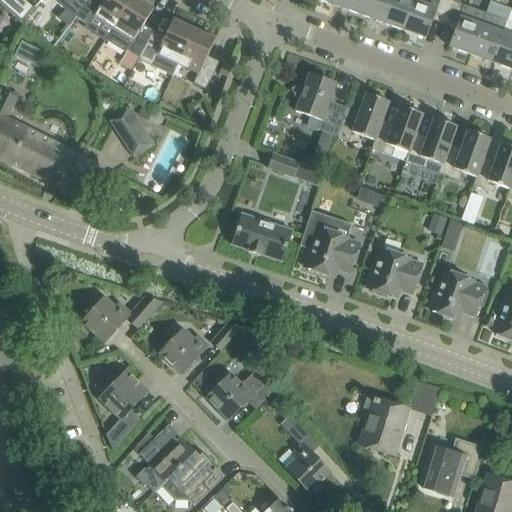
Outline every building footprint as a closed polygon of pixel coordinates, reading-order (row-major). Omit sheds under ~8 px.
[(26,0),(4,0),(23,17),(33,6),(26,0)] [(52,0),(75,19),(88,0),(52,0)] [(105,41),(131,0),(103,0),(100,6),(90,0),(88,0),(75,19),(88,27),(86,29),(105,41)] [(145,4),(139,0),(131,0),(105,41),(123,53),(125,51),(138,59),(150,38),(153,33),(153,32),(150,38),(139,31),(153,10),(145,5),(145,4)] [(317,0),(339,8),(341,0),(317,0)] [(341,0),(339,8),(360,16),(366,0),(341,0)] [(366,0),(360,16),(382,24),(390,0),(366,0)] [(390,0),(382,24),(403,32),(414,1),(410,0),(390,0)] [(446,0),(414,0),(414,1),(403,32),(425,40),(432,21),(443,25),(452,2),(446,0)] [(485,14),(452,2),(443,25),(455,29),(448,48),(470,56),(485,14)] [(470,56),(491,63),(506,22),(485,14),(470,56)] [(172,75),(177,65),(194,29),(181,23),(181,24),(172,20),(161,43),(150,38),(138,59),(172,75)] [(511,23),(506,22),(491,63),(511,70),(511,23)] [(206,35),(194,29),(177,65),(197,74),(192,85),(205,90),(218,63),(215,68),(204,63),(214,40),(206,36),(206,35)] [(34,78),(42,49),(20,43),(12,72),(34,78)] [(317,131),(337,138),(347,109),(328,102),(335,84),(327,81),(324,74),(317,77),(308,74),(305,83),(290,89),(291,91),(295,88),(300,97),(295,113),(320,122),(317,131)] [(2,91),(0,95),(0,159),(76,198),(93,164),(7,120),(17,98),(16,98),(18,94),(13,92),(11,96),(2,91)] [(348,109),(347,109),(337,138),(348,142),(352,133),(374,141),(370,150),(371,151),(379,127),(388,103),(382,101),(382,97),(374,94),(371,97),(365,95),(356,119),(346,115),(348,109)] [(390,131),(379,127),(371,151),(390,157),(394,148),(408,153),(408,154),(413,139),(422,115),(416,113),(415,109),(408,106),(404,109),(399,107),(390,131)] [(153,145),(129,108),(119,115),(124,122),(113,129),(133,159),(153,145)] [(438,175),(441,166),(447,152),(456,127),(450,126),(449,121),(442,118),(438,121),(433,119),(424,143),(413,139),(408,154),(408,153),(404,162),(438,175)] [(461,173),(475,178),(476,178),(481,164),(489,140),(484,138),(483,133),(475,130),(472,133),(466,131),(458,156),(447,152),(441,166),(438,175),(458,182),(461,173)] [(492,168),(481,164),(476,178),(475,178),(472,187),(492,194),(495,185),(509,190),(510,190),(511,183),(511,143),(509,143),(506,146),(500,144),(492,168)] [(272,154),(267,169),(293,179),(298,164),(272,154)] [(371,192),(367,204),(376,207),(381,195),(371,192)] [(311,212),(299,247),(308,250),(302,268),(328,276),(334,278),(336,270),(349,275),(359,244),(346,240),(347,239),(351,226),(311,212)] [(241,215),(240,217),(230,246),(248,252),(248,253),(259,257),(260,255),(281,263),(291,232),(241,215)] [(433,217),(427,234),(440,239),(446,221),(433,217)] [(449,223),(444,237),(458,242),(462,228),(449,223)] [(396,299),(399,292),(411,296),(422,265),(409,261),(410,260),(381,250),(374,271),(371,270),(365,289),(396,299)] [(459,321),(462,314),(474,318),(485,288),(472,283),(473,282),(444,272),(437,292),(434,291),(427,310),(459,321)] [(494,330),(493,334),(511,341),(511,296),(505,294),(498,312),(492,309),(485,327),(494,330)] [(138,330),(161,303),(144,298),(130,314),(119,304),(115,308),(104,298),(81,324),(104,344),(126,319),(138,330)] [(0,314),(0,368),(26,359),(8,311),(0,314)] [(240,328),(228,324),(210,344),(219,352),(240,328)] [(182,330),(159,355),(180,375),(208,347),(197,337),(193,340),(182,330)] [(120,421),(105,436),(112,452),(139,420),(130,411),(147,393),(125,372),(117,381),(107,372),(93,387),(103,395),(98,400),(120,421)] [(230,375),(220,385),(206,399),(227,421),(246,402),(255,410),(272,394),(253,375),(241,386),(230,375)] [(430,418),(439,390),(428,386),(418,414),(430,418)] [(373,400),(359,445),(393,456),(407,411),(373,400)] [(296,459),(285,469),(309,494),(330,474),(311,455),(320,446),(290,414),(279,424),(299,446),(291,454),(296,459)] [(168,426),(138,455),(149,467),(145,471),(143,469),(133,479),(144,490),(146,488),(152,495),(165,483),(195,454),(181,439),(176,444),(171,439),(176,435),(168,426)] [(460,476),(473,480),(483,449),(454,439),(450,453),(435,448),(422,490),(453,499),(460,476)] [(198,457),(195,454),(165,483),(166,484),(168,482),(192,508),(209,492),(201,484),(210,475),(206,470),(211,465),(201,455),(198,457)] [(511,483),(487,476),(476,511),(509,511),(511,504),(511,483)] [(265,511),(257,511),(255,509),(251,511),(239,511),(231,504),(225,510),(227,511),(290,511),(278,500),(265,511)] [(121,502),(116,508),(121,511),(128,511),(131,509),(121,502)]
